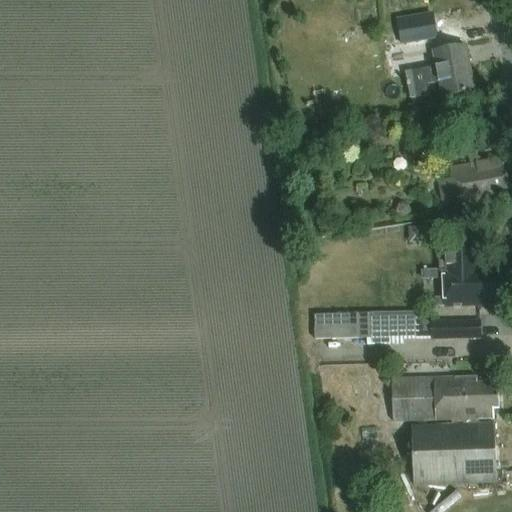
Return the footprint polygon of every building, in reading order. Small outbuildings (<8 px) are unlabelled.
[(411,47),(437,44),(433,12),(407,16),(411,47)] [(475,92),(466,47),(432,53),(434,68),(405,73),(412,113),(432,110),(428,85),(437,84),(440,99),(475,92)] [(438,126),(436,117),(420,120),(422,130),(438,126)] [(478,163),(478,155),(468,157),(469,164),(450,167),(452,179),(438,182),(441,204),(457,202),(458,207),(505,197),(504,191),(509,190),(502,159),(478,163)] [(416,240),(431,237),(428,223),(413,226),(416,240)] [(477,260),(476,243),(445,244),(446,271),(444,271),(445,307),(490,305),(490,301),(509,300),(508,272),(492,272),(491,260),(477,260)] [(371,319),(371,315),(359,315),(359,340),(420,339),(419,318),(371,319)] [(483,338),(482,321),(432,322),(433,339),(483,338)] [(391,380),(392,386),(376,386),(378,422),(452,420),(452,424),(412,425),(414,485),(496,483),(494,423),(478,423),(478,419),(493,419),(493,407),(498,407),(498,388),(491,388),(491,383),(477,383),(476,377),(391,380)]
